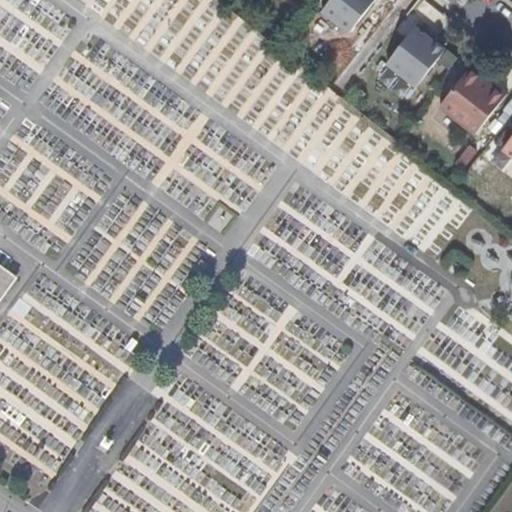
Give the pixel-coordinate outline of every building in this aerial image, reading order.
[(331,0),(321,13),(348,34),(374,0),(331,0)] [(446,50),(416,27),(386,65),(416,88),(446,50)] [(483,76),(471,66),(439,108),(476,135),(507,94),(495,85),(492,88),(481,79),(483,76)] [(511,137),(502,150),(511,157),(511,137)] [(0,299),(17,277),(0,264),(0,299)]
